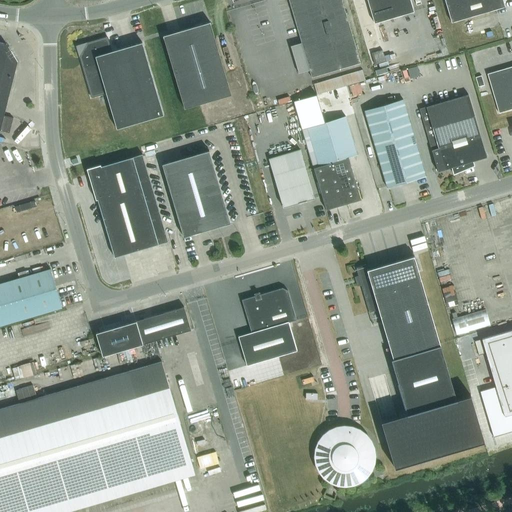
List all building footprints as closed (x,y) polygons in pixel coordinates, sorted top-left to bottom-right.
[(288,0),(311,77),(361,63),(342,0),(288,0)] [(367,0),(374,23),(414,11),(410,0),(367,0)] [(444,0),(451,23),(504,3),(503,0),(444,0)] [(164,38),(184,108),(231,94),(210,24),(210,22),(163,36),(163,38),(164,38)] [(142,42),(116,50),(111,51),(107,37),(79,45),(77,49),(91,97),(106,93),(116,129),(163,115),(142,42)] [(17,62),(6,44),(0,42),(0,130),(9,133),(13,118),(4,115),(17,62)] [(499,113),(511,108),(511,66),(487,73),(499,113)] [(361,70),(313,84),(316,94),(364,80),(361,70)] [(482,85),(479,76),(474,77),(476,87),(482,85)] [(318,94),(294,102),(296,111),(321,103),(318,94)] [(426,106),(419,108),(438,171),(445,169),(451,167),(452,170),(453,174),(465,169),(474,165),(473,161),(487,157),(474,115),(468,94),(426,106)] [(426,176),(425,175),(403,99),(364,110),(387,187),(426,176)] [(321,103),(296,111),(299,120),(323,112),(321,103)] [(323,112),(299,120),(302,129),(307,127),(326,122),(323,112)] [(326,122),(307,127),(318,166),(313,168),(326,209),(361,199),(348,157),(357,155),(345,116),(326,122)] [(300,149),(268,159),(282,203),(283,207),(298,203),(307,201),(306,200),(314,198),(313,194),(300,149)] [(230,223),(230,222),(209,150),(162,164),(183,237),(230,223)] [(114,257),(168,241),(142,154),(101,166),(100,164),(86,169),(91,184),(94,193),(96,200),(97,199),(113,252),(114,257)] [(366,264),(356,267),(359,277),(360,283),(369,312),(378,309),(393,359),(391,359),(402,396),(407,413),(381,421),(394,468),(484,441),(470,395),(456,399),(440,345),(414,256),(412,256),(367,269),(366,264)] [(50,269),(26,276),(0,283),(0,325),(58,308),(62,307),(60,301),(57,290),(55,286),(50,269)] [(238,336),(246,366),(297,351),(289,322),(296,320),(288,291),(282,287),(241,299),(251,332),(238,336)] [(191,330),(191,329),(184,307),(140,320),(146,343),(191,330)] [(490,325),(485,309),(452,319),(456,335),(490,325)] [(96,333),(102,356),(146,343),(140,320),(96,333)] [(511,329),(482,339),(504,416),(511,413),(511,329)] [(485,353),(481,340),(475,341),(479,354),(485,353)] [(0,511),(44,511),(193,469),(162,361),(8,406),(0,408),(0,511)] [(363,474),(367,468),(370,462),(370,455),(369,448),(367,442),(362,437),(357,433),(351,431),(344,430),(337,431),(331,434),(326,438),(322,443),(320,450),(319,456),(320,463),(323,469),(327,474),(330,472),(334,475),(339,477),(345,478),(351,477),(356,474),(360,471),(363,474)] [(123,494),(127,511),(163,511),(157,487),(123,494)] [(268,499),(245,503),(246,511),(252,511),(269,509),(268,499)]
